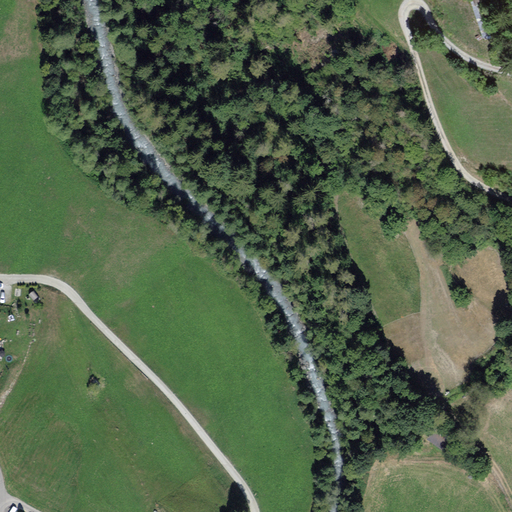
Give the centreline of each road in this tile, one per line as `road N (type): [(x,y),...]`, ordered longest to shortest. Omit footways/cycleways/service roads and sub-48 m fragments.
road 1 (track): [(0,280),(45,280),(71,296),(182,411),(254,511)]
road 2 (track): [(415,0),(406,2),(402,20),(436,129),(468,181),(511,204)]
road 3 (track): [(511,74),(457,52),(415,0)]
